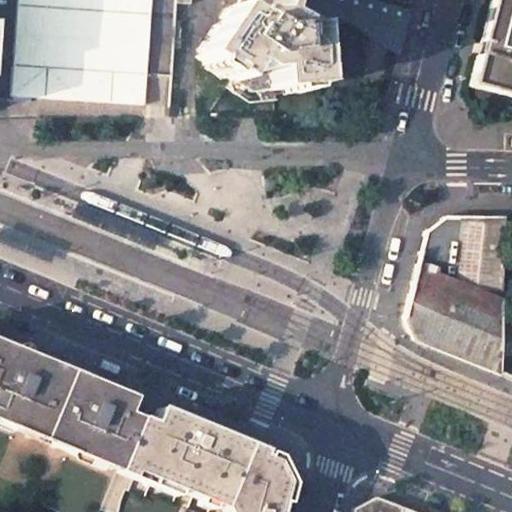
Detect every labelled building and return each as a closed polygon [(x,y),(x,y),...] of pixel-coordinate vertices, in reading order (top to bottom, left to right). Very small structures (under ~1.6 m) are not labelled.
[(12,0),(9,99),(144,105),(148,0),(12,0)] [(229,5),(195,56),(233,82),(236,78),(250,88),(267,86),(267,91),(271,91),(314,87),(308,26),(304,26),(302,0),(237,0),(232,8),(229,5)] [(402,34),(410,0),(365,0),(360,26),(402,34)] [(511,0),(489,0),(485,19),(478,44),(474,62),(467,87),(511,98),(511,0)] [(503,217),(443,217),(423,231),(401,318),(412,340),(496,374),(503,217)] [(118,463),(137,418),(120,411),(127,396),(79,376),(76,383),(50,372),(53,365),(0,343),(0,424),(101,467),(105,458),(118,463)] [(280,511),(288,483),(274,456),(150,405),(144,420),(137,418),(118,463),(114,474),(100,507),(113,511),(123,492),(125,494),(130,482),(202,511),(280,511)] [(411,511),(374,497),(353,508),(351,511),(411,511)]
